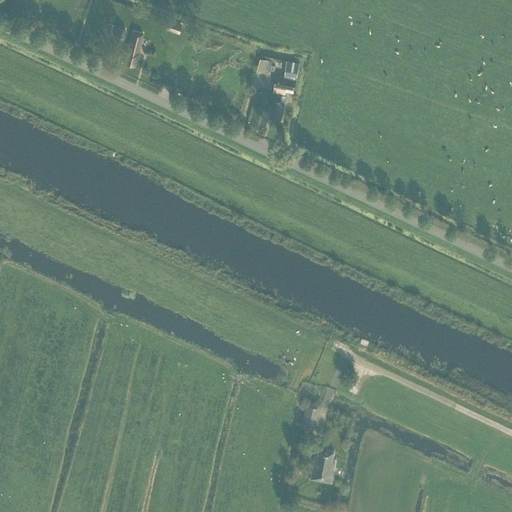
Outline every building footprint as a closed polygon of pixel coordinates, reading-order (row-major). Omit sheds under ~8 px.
[(179,33),(182,24),(169,19),(166,29),(179,33)] [(124,44),(128,28),(121,26),(117,42),(124,44)] [(135,66),(143,37),(132,34),(128,50),(126,49),(122,62),(135,66)] [(269,74),(273,61),(260,58),(257,70),(269,74)] [(298,77),(300,66),(300,62),(287,60),(285,75),(298,77)] [(294,93),(297,79),(277,75),(275,86),(287,88),(286,91),(294,93)] [(284,102),(285,95),(275,93),(274,100),(270,116),(281,119),(284,102)] [(332,461),(334,450),(319,448),(317,459),(315,458),(311,478),(331,482),(335,462),(332,461)]
